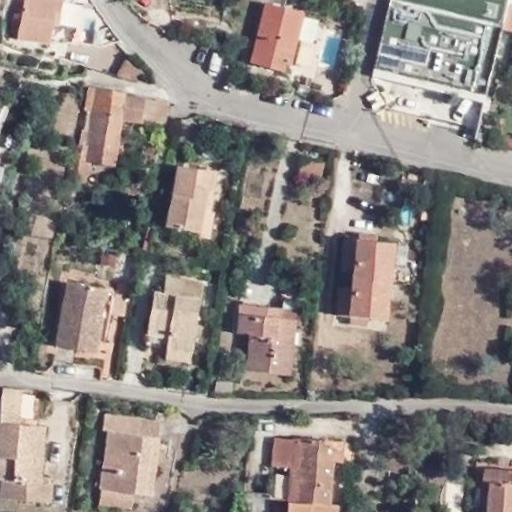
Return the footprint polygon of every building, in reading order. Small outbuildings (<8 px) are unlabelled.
[(9,19),(22,21),(25,0),(13,0),(11,5),(9,19)] [(62,0),(61,0),(25,0),(22,21),(19,38),(49,44),(52,26),(58,27),(62,0)] [(390,0),(374,69),(486,96),(508,0),(390,0)] [(266,3),(251,63),(274,69),(276,61),(291,64),(304,13),(266,3)] [(128,40),(118,30),(104,54),(129,59),(132,52),(132,49),(128,40)] [(53,114),(47,152),(52,153),(48,179),(56,181),(57,173),(66,174),(71,138),(96,142),(105,97),(150,105),(154,86),(65,67),(60,106),(59,106),(57,114),(53,114)] [(384,102),(378,91),(367,98),(373,109),(384,102)] [(141,125),(127,122),(122,148),(137,150),(141,125)] [(307,144),(284,139),(281,155),(304,159),(307,144)] [(153,208),(187,214),(191,189),(198,190),(202,171),(189,170),(191,150),(164,145),(153,208)] [(204,152),(191,150),(189,170),(202,171),(204,152)] [(191,189),(187,214),(195,214),(198,190),(191,189)] [(327,305),(375,313),(387,235),(339,227),(335,257),(347,259),(344,277),(331,275),(327,305)] [(147,329),(175,333),(182,262),(148,260),(146,275),(135,275),(130,320),(148,321),(147,329)] [(82,331),(87,296),(91,267),(54,261),(43,326),(82,331)] [(91,267),(87,296),(93,297),(98,268),(91,267)] [(222,312),(216,347),(259,353),(268,299),(246,295),(248,285),(216,280),(212,309),(222,312)] [(269,288),(248,285),(246,295),(268,299),(269,288)] [(174,340),(175,333),(147,329),(148,321),(130,320),(129,328),(135,329),(136,337),(174,340)] [(503,369),(503,376),(511,376),(511,347),(511,369),(503,369)] [(221,363),(203,362),(203,374),(220,374),(221,363)] [(23,409),(0,407),(0,402),(2,373),(0,372),(0,481),(29,484),(31,466),(19,466),(23,409)] [(143,423),(140,422),(122,421),(125,404),(92,400),(88,415),(93,417),(85,474),(118,478),(136,480),(143,423)] [(122,421),(140,422),(141,406),(125,404),(122,421)] [(277,456),(271,511),(322,511),(324,493),(317,493),(321,456),(328,458),(330,429),(262,422),(259,455),(277,456)] [(511,511),(511,454),(467,451),(462,511),(511,511)] [(118,478),(85,474),(83,490),(116,494),(118,478)] [(251,511),(254,484),(231,481),(227,511),(251,511)]
